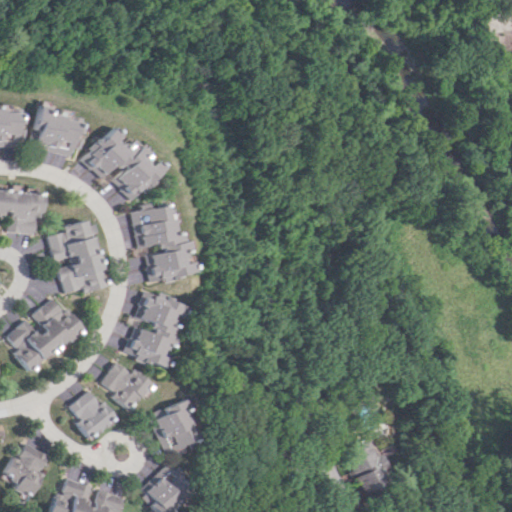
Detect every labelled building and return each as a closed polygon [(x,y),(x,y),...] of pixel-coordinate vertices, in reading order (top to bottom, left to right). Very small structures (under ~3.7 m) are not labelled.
[(62,154),(63,147),(68,148),(73,120),(40,113),(41,106),(30,104),(22,146),(62,154)] [(0,144),(15,146),(15,128),(11,128),(12,110),(0,109),(0,144)] [(121,200),(153,168),(138,153),(137,154),(121,138),(113,146),(106,138),(110,134),(101,125),(78,150),(79,151),(72,158),(92,178),(105,164),(111,170),(101,180),(121,200)] [(5,231),(30,234),(32,215),(37,216),(40,193),(0,188),(0,214),(6,215),(5,231)] [(122,211),(130,247),(149,243),(151,252),(137,255),(142,281),(154,279),(154,280),(186,273),(183,259),(177,260),(175,251),(181,249),(179,239),(173,241),(171,231),(165,232),(159,203),(140,207),(139,202),(129,204),(130,210),(122,211)] [(43,235),(48,260),(63,257),(65,264),(54,267),(59,292),(77,288),(78,292),(100,286),(85,219),(58,225),(59,231),(43,235)] [(129,317),(147,322),(144,331),(127,327),(120,352),(129,354),(128,359),(160,367),(170,326),(166,325),(169,314),(175,316),(179,302),(136,291),(129,317)] [(2,335),(13,349),(9,352),(23,370),(65,338),(66,338),(79,329),(62,308),(59,311),(49,298),(27,314),(35,324),(30,329),(22,319),(2,335)] [(107,395),(125,409),(145,382),(128,368),(125,372),(111,361),(95,381),(109,392),(107,395)] [(72,421),(83,439),(112,419),(99,400),(94,404),(85,390),(63,405),(74,420),(72,421)] [(142,415),(157,453),(191,439),(180,412),(186,409),(181,399),(142,415)] [(379,466),(373,451),(370,452),(363,434),(349,440),(354,451),(342,456),(357,492),(379,482),(374,469),(379,466)] [(43,455),(21,443),(13,458),(8,456),(0,471),(0,474),(13,481),(10,488),(26,496),(38,473),(35,471),(43,455)] [(159,511),(185,489),(162,463),(131,490),(150,511),(159,511)] [(112,511),(117,496),(92,489),(89,499),(82,497),(86,485),(60,478),(56,494),(50,492),(44,511),(112,511)]
